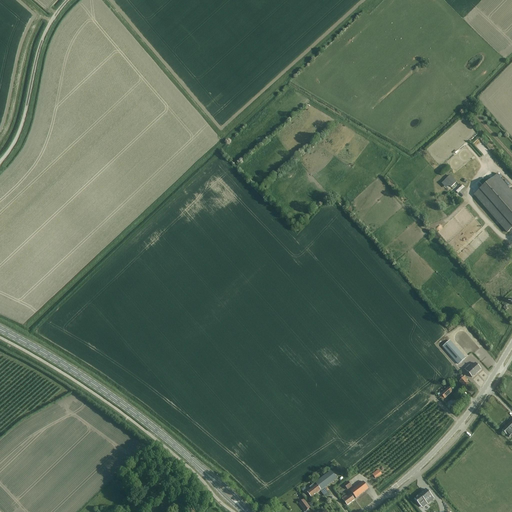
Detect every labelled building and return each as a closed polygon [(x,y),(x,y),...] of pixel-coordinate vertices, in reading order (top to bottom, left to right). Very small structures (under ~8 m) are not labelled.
[(511,227),(511,192),(497,175),(488,183),(483,187),(474,195),(507,232),(511,227)] [(450,176),(445,181),(451,187),(456,182),(450,176)] [(484,179),(479,183),(483,187),(488,183),(484,179)] [(449,341),(443,347),(459,365),(465,359),(449,341)] [(481,370),(475,363),(472,366),(470,365),(465,370),(472,378),(481,370)] [(468,380),(465,377),(459,382),(465,388),(470,384),(467,381),(468,380)] [(448,388),(439,396),(443,401),(452,392),(448,388)] [(459,407),(456,402),(449,407),(452,411),(459,407)] [(507,436),(509,437),(511,434),(511,421),(502,431),(507,436)] [(378,470),(372,474),(375,478),(381,474),(378,470)] [(317,485),(321,491),(337,479),(331,471),(315,483),(317,485)] [(348,482),(344,485),(348,490),(352,487),(348,482)] [(363,482),(350,491),(356,499),(369,489),(363,482)] [(321,491),(317,485),(307,492),(311,498),(321,491)] [(434,499),(426,489),(414,499),(420,506),(425,501),(428,504),(434,499)] [(346,496),(342,499),(347,505),(354,500),(351,495),(349,497),(348,496),(347,497),(346,496)] [(310,508),(304,500),(299,504),(305,511),(310,508)]
